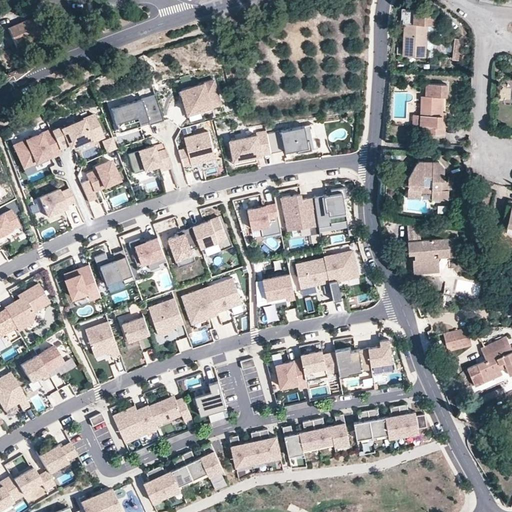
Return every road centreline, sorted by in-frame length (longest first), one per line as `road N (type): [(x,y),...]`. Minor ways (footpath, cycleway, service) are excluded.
road 1 (residential): [(402,307),(178,360),(74,402),(0,446)]
road 2 (residential): [(372,161),(220,182),(108,220),(0,274)]
road 3 (residential): [(402,307),(429,385),(493,511)]
road 4 (residential): [(0,94),(177,19)]
road 5 (residential): [(384,0),(372,161)]
road 6 (residential): [(490,12),(482,136),(499,162)]
road 7 (residential): [(372,161),(373,234),(402,307)]
